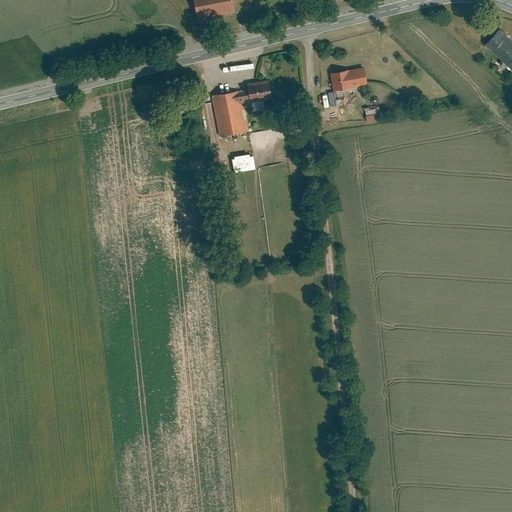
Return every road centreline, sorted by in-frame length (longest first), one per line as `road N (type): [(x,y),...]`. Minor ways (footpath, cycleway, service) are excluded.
road 1 (track): [(307,30),(354,511)]
road 2 (secondary): [(433,0),(0,103)]
